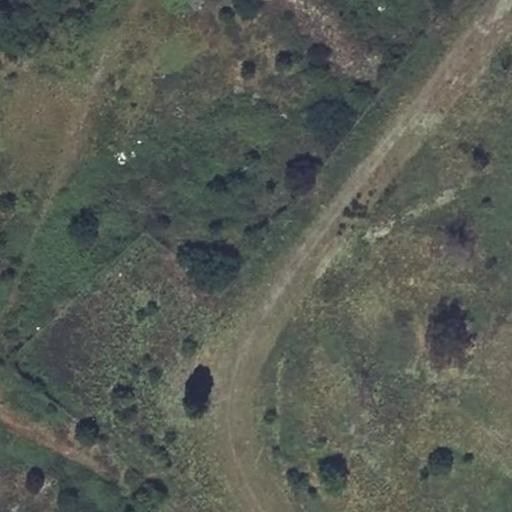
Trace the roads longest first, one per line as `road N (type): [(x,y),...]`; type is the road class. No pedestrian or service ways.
road 1 (track): [(511,9),(290,282),(252,363),(242,438),(271,511)]
road 2 (track): [(143,0),(0,328)]
road 3 (track): [(0,407),(145,511)]
